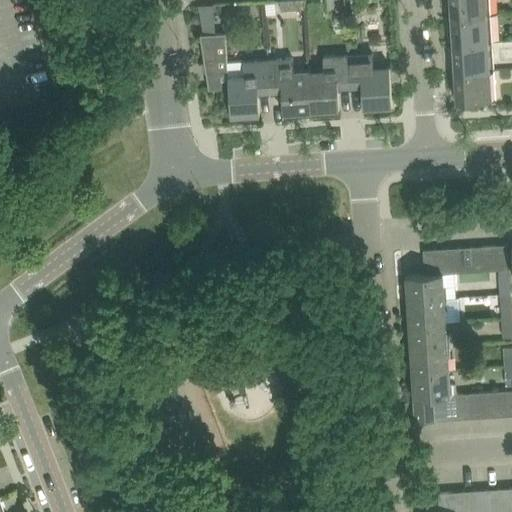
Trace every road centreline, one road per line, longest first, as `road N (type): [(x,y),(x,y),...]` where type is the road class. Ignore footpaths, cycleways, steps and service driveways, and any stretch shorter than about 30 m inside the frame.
road 1 (tertiary): [(0,327),(182,187)]
road 2 (residential): [(386,460),(368,239)]
road 3 (tertiary): [(164,165),(0,289)]
road 4 (tertiary): [(68,511),(0,346)]
road 5 (residential): [(432,149),(420,0)]
road 6 (residential): [(368,239),(511,231)]
road 7 (residential): [(386,460),(511,453)]
